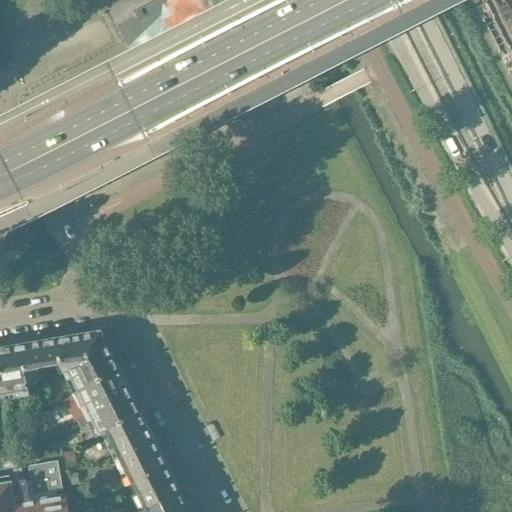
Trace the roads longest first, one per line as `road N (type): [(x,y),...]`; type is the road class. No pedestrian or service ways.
road 1 (primary): [(350,0),(0,176)]
road 2 (secondary): [(375,0),(511,252)]
road 3 (residential): [(218,511),(107,300)]
road 4 (secondary): [(511,200),(413,0)]
road 5 (residential): [(107,300),(0,111)]
road 6 (residential): [(0,96),(109,37)]
